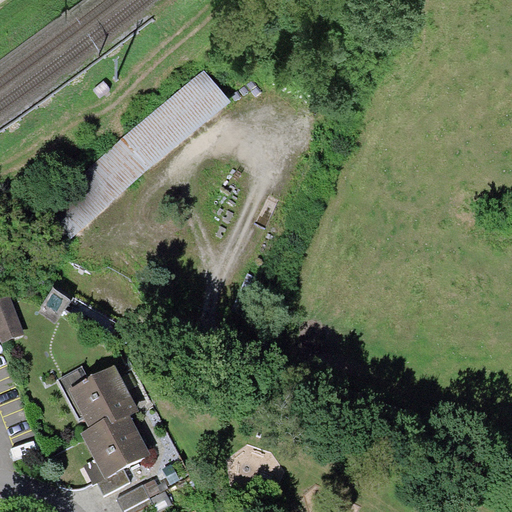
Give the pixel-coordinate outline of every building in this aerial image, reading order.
[(203,72),(44,212),(70,241),(229,101),(203,72)] [(7,299),(0,302),(0,340),(21,331),(7,299)] [(71,391),(91,429),(107,420),(112,428),(130,418),(139,413),(115,367),(71,391)] [(107,420),(91,429),(81,433),(95,461),(84,466),(94,485),(98,483),(123,470),(150,455),(130,418),(112,428),(107,420)] [(130,482),(123,470),(98,483),(105,495),(130,482)] [(155,479),(115,499),(120,511),(154,511),(149,500),(162,493),(155,479)]
